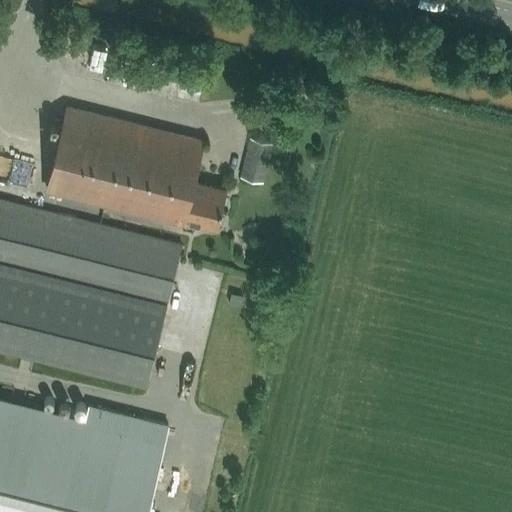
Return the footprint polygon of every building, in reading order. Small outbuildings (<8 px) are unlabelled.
[(112,81),(197,100),(203,74),(118,55),(112,81)] [(217,227),(227,190),(193,181),(203,140),(67,106),(47,190),(187,225),(188,220),(217,227)] [(272,143),(250,138),(241,177),(262,182),(272,143)] [(0,351),(147,388),(182,245),(0,200),(0,351)] [(86,420),(0,398),(0,511),(147,511),(169,426),(90,407),(86,420)]
